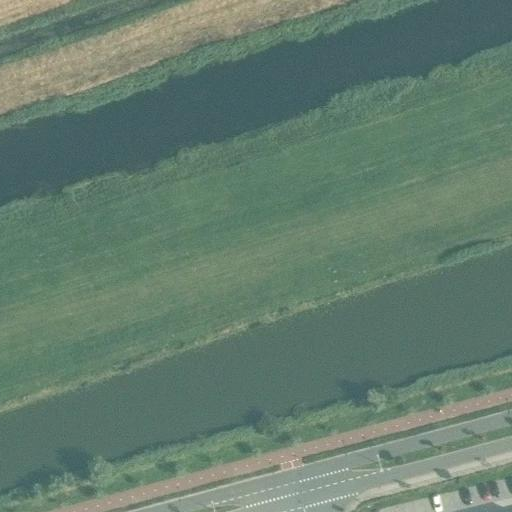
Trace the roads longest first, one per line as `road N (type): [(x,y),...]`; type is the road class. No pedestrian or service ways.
road 1 (unclassified): [(511,418),(296,476)]
road 2 (unclassified): [(301,499),(511,443)]
road 3 (unclassified): [(296,476),(162,511)]
